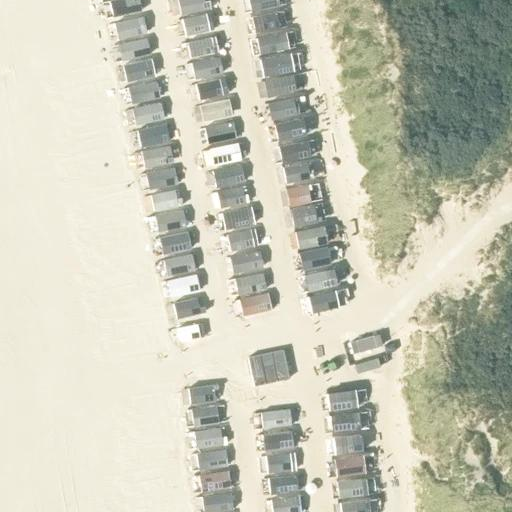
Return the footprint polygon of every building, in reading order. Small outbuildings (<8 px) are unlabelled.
[(104,0),(135,145),(164,139),(162,132),(144,135),(141,121),(159,117),(156,104),(155,104),(133,0),(104,0)] [(178,0),(178,10),(204,10),(203,0),(178,0)] [(262,95),(295,91),(293,72),(291,72),(288,50),(285,50),(283,31),(255,34),(262,95)] [(174,209),(170,187),(172,186),(169,167),(144,171),(151,212),(153,212),(157,233),(158,232),(169,298),(171,298),(175,317),(199,313),(195,292),(180,208),(174,209)] [(323,247),(298,257),(303,268),(327,258),(323,247)] [(240,314),(267,310),(259,252),(229,256),(235,296),(238,296),(240,314)] [(330,267),(302,270),(304,288),(332,285),(330,267)] [(305,290),(308,309),(333,306),(331,287),(305,290)] [(179,338),(198,335),(195,322),(177,325),(179,338)] [(347,338),(350,351),(380,344),(377,331),(347,338)] [(263,358),(266,379),(306,372),(302,351),(263,358)] [(187,389),(193,426),(219,423),(214,385),(187,389)] [(257,412),(260,428),(290,423),(287,407),(257,412)] [(263,431),(264,471),(292,470),(291,430),(263,431)] [(332,458),(335,474),(363,470),(361,453),(332,458)] [(334,481),(338,496),(366,490),(362,474),(334,481)] [(228,511),(227,493),(202,495),(202,511),(228,511)]
